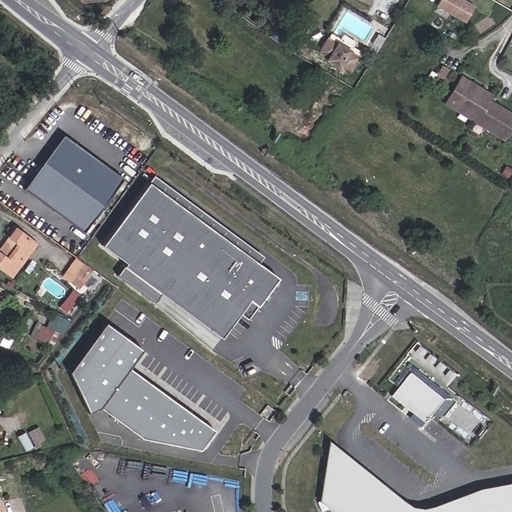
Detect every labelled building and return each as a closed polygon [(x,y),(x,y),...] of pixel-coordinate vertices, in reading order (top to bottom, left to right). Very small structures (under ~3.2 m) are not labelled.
[(473,7),(461,0),(438,0),(436,5),(464,21),(473,7)] [(383,42),(389,32),(382,28),(376,38),(383,42)] [(334,34),(332,38),(363,53),(365,49),(359,46),(361,40),(347,33),(344,38),(334,34)] [(363,53),(332,38),(325,53),(334,57),(333,60),(345,66),(346,63),(356,67),(363,53)] [(453,66),(442,59),(433,73),(444,80),(453,66)] [(494,93),(465,74),(451,96),(480,114),(477,119),(505,138),(511,127),(511,112),(490,98),(494,93)] [(480,114),(451,96),(449,101),(477,119),(480,114)] [(63,135),(23,189),(83,233),(123,179),(63,135)] [(263,256),(153,175),(148,182),(258,263),(263,256)] [(258,263),(148,182),(102,244),(126,262),(116,275),(154,303),(160,293),(221,338),(239,313),(267,275),(255,266),(258,263)] [(0,265),(13,275),(36,244),(16,228),(11,236),(14,238),(22,245),(10,261),(1,254),(0,253),(0,265)] [(22,245),(14,238),(1,254),(10,261),(22,245)] [(95,270),(79,259),(65,278),(76,286),(81,280),(85,283),(95,270)] [(247,319),(277,278),(258,263),(255,266),(267,275),(239,313),(247,319)] [(60,307),(69,312),(80,293),(72,288),(60,307)] [(103,410),(148,438),(201,449),(216,426),(130,372),(132,365),(141,351),(142,346),(104,322),(70,375),(79,380),(76,391),(86,397),(84,405),(86,406),(103,410)] [(54,331),(42,325),(36,336),(49,342),(54,331)] [(453,370),(447,377),(451,382),(458,375),(453,370)] [(442,400),(411,372),(391,395),(423,423),(442,400)] [(46,439),(39,427),(30,432),(37,445),(46,439)] [(35,447),(26,432),(19,436),(27,451),(35,447)] [(385,511),(330,465),(320,476),(319,488),(319,496),(313,499),(317,509),(323,506),(329,511),(511,511),(511,504),(482,509),(471,511),(385,511)]
